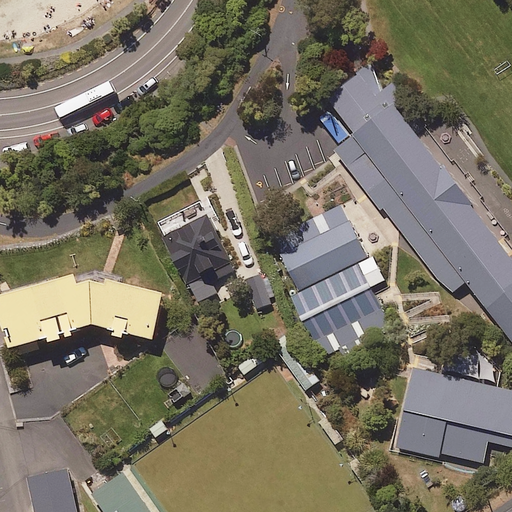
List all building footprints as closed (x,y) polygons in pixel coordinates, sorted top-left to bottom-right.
[(384,95),(373,62),(359,73),(363,79),(333,102),(378,160),(359,174),(439,282),(456,293),(467,285),(511,345),(511,252),(401,108),(413,99),(400,82),(384,95)] [(370,260),(343,206),(273,241),(300,295),(360,265),(370,260)] [(238,271),(211,218),(167,240),(199,304),(207,300),(202,289),(238,271)] [(293,299),(324,358),(391,325),(360,265),(300,295),(293,299)] [(268,275),(248,282),(258,311),(277,304),(268,275)] [(98,328),(120,333),(119,339),(130,342),(131,336),(159,343),(170,297),(112,283),(111,288),(98,284),(85,288),(81,279),(2,304),(17,352),(51,341),(53,347),(73,341),(71,336),(98,328)] [(322,382),(296,344),(281,354),(308,392),(322,382)] [(470,354),(465,376),(498,383),(503,361),(470,354)] [(511,392),(419,371),(401,450),(442,459),(443,455),(488,465),(492,445),(511,449),(511,392)] [(377,478),(361,456),(350,465),(365,487),(377,478)] [(79,511),(71,470),(30,478),(36,511),(79,511)] [(151,511),(126,476),(95,497),(105,511),(151,511)]
